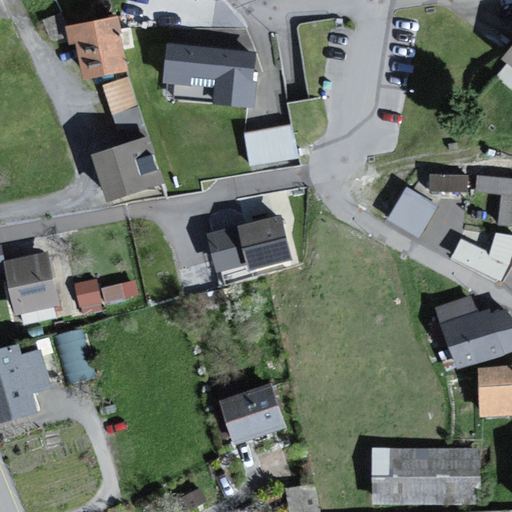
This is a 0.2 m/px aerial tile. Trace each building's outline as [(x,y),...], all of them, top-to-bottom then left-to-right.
[(66,16),(50,23),(57,42),(74,35),(66,16)] [(140,49),(136,30),(125,32),(123,21),(82,28),(91,81),(135,74),(131,51),(140,49)] [(262,54),(175,48),(173,81),(182,82),(181,102),(258,107),(262,54)] [(284,97),(288,121),(320,116),(316,92),(284,97)] [(143,106),(118,114),(121,125),(146,117),(143,106)] [(251,160),(297,151),(291,118),(245,126),(251,160)] [(155,137),(99,154),(114,202),(170,184),(155,137)] [(433,183),(470,185),(471,169),(434,167),(433,183)] [(364,178),(352,198),(387,221),(407,189),(386,176),(379,188),(364,178)] [(511,180),(484,178),(482,194),(509,196),(507,228),(511,228),(511,180)] [(446,201),(423,187),(400,222),(423,236),(446,201)] [(283,214),(206,233),(216,273),(247,265),(249,272),(295,261),(283,214)] [(494,256),(470,242),(461,258),(507,284),(511,274),(511,238),(504,237),(494,256)] [(6,248),(0,248),(0,268),(10,267),(6,248)] [(56,257),(15,265),(24,316),(66,308),(56,257)] [(75,278),(82,303),(104,298),(97,272),(75,278)] [(193,280),(162,288),(166,305),(191,299),(195,313),(224,305),(221,293),(198,299),(193,280)] [(478,297),(444,309),(458,349),(447,353),(454,373),(511,353),(511,313),(510,310),(496,315),(495,310),(484,314),(478,297)] [(69,378),(92,372),(79,323),(56,329),(69,378)] [(19,346),(0,351),(0,420),(37,410),(32,393),(50,388),(38,348),(21,353),(19,346)] [(489,419),(511,418),(511,368),(487,369),(489,419)] [(273,384),(222,401),(236,444),(287,427),(273,384)] [(485,451),(379,450),(378,504),(485,505),(485,451)] [(324,511),(320,489),(292,492),(294,511),(324,511)]
